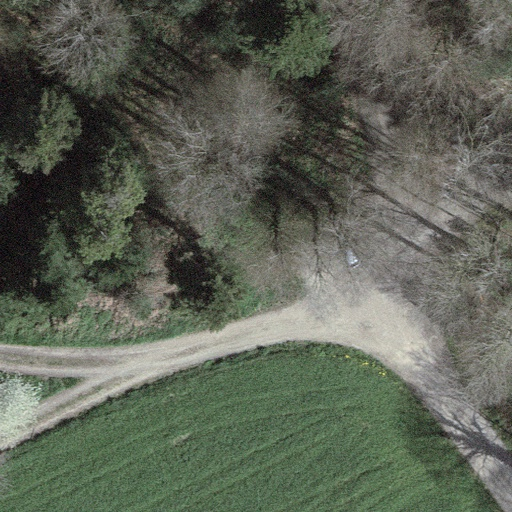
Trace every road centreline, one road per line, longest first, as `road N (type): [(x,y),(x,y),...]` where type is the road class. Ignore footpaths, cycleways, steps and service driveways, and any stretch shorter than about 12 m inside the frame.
road 1 (track): [(0,353),(135,370),(308,311),(379,299)]
road 2 (track): [(323,0),(380,155),(379,299)]
road 3 (track): [(379,299),(445,189),(511,125)]
road 4 (track): [(511,465),(379,299)]
road 5 (track): [(393,0),(380,155)]
road 6 (track): [(0,437),(135,370)]
